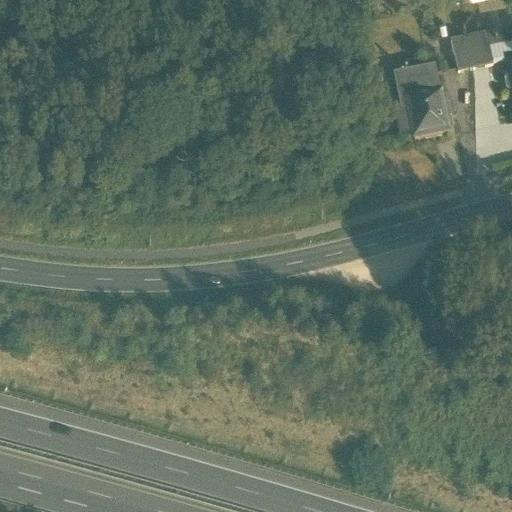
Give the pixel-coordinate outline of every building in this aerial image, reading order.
[(503,0),(476,0),(479,9),(504,4),(503,0)] [(485,30),(464,34),(472,72),(493,67),(493,65),(488,42),(485,30)] [(458,75),(472,72),(464,34),(450,37),(458,75)] [(497,40),(488,42),(493,65),(507,63),(506,61),(511,59),(511,43),(498,46),(497,40)] [(435,68),(424,71),(426,81),(437,79),(435,68)] [(413,134),(414,141),(448,134),(445,119),(451,118),(447,99),(441,100),(437,79),(426,81),(424,71),(401,76),(408,113),(401,114),(396,115),(400,136),(413,134)] [(393,77),(401,114),(408,113),(401,76),(393,77)]
